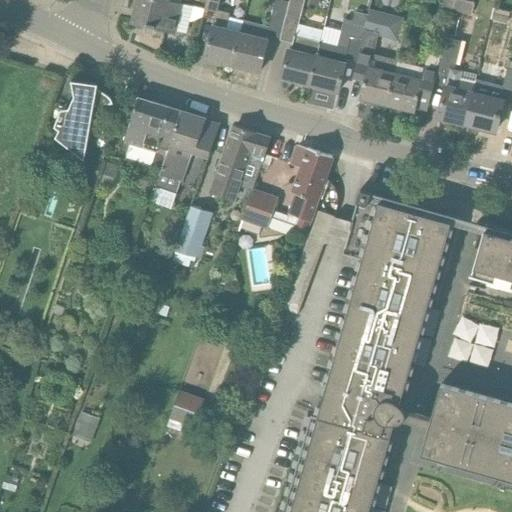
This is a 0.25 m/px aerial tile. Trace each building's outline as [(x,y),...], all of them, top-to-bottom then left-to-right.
[(170,2),(162,0),(136,0),(131,23),(175,34),(183,5),(170,2)] [(232,66),(243,21),(229,17),(229,18),(217,15),(220,0),(206,0),(204,10),(203,18),(214,21),(213,25),(205,59),(232,66)] [(280,39),(290,0),(276,0),(269,28),(243,21),(232,66),(260,73),(268,39),(266,39),(267,35),(280,39)] [(310,86),(321,43),(296,37),(300,19),(301,19),(305,0),(290,0),(280,39),(280,41),(293,44),(292,49),(289,48),(281,79),(310,86)] [(455,0),(452,11),(473,16),(476,4),(460,0),(455,0)] [(321,43),(310,86),(338,93),(345,63),(344,63),(345,59),(357,61),(362,42),(364,31),(367,21),(353,17),(351,27),(342,24),(336,47),(321,43)] [(387,105),(398,62),(372,56),(377,35),(364,31),(362,42),(357,61),(353,76),(365,79),(360,98),(387,105)] [(441,57),(439,62),(455,66),(461,43),(445,39),(441,57)] [(429,104),(431,96),(439,62),(441,57),(430,54),(427,68),(425,68),(425,69),(398,62),(387,105),(414,112),(417,102),(429,104)] [(438,118),(466,125),(473,92),(458,88),(462,72),(450,69),(438,118)] [(511,101),(511,70),(507,69),(503,87),(476,80),(473,92),(466,125),(495,132),(499,117),(500,118),(504,102),(511,104),(511,101)] [(61,127),(55,139),(84,161),(94,108),(113,105),(111,100),(109,98),(97,89),(98,85),(71,81),(74,98),(69,109),(60,110),(54,128),(61,127)] [(141,153),(142,150),(156,104),(138,98),(124,142),(112,138),(106,161),(118,165),(123,146),(133,149),(133,151),(141,153)] [(142,150),(167,157),(182,112),(156,104),(142,150)] [(191,153),(207,158),(219,126),(204,121),(205,119),(182,112),(167,157),(160,176),(182,183),(191,153)] [(236,127),(216,183),(220,184),(216,196),(234,202),(251,151),(266,156),(272,139),(257,134),(257,133),(236,127)] [(299,146),(298,147),(292,165),(302,169),(293,194),(297,195),(290,215),(301,219),(296,234),(305,237),(333,157),(309,148),(309,149),(299,146)] [(244,219),(269,228),(279,200),(254,190),(244,219)] [(371,193),(361,190),(342,255),(362,260),(318,415),(312,414),(283,511),(368,511),(394,424),(403,421),(411,424),(428,431),(421,455),(511,481),(511,404),(441,384),(431,419),(414,414),(406,412),(400,404),(451,224),(378,203),(378,206),(369,203),(371,193)] [(212,209),(190,202),(173,251),(195,259),(212,209)] [(511,232),(481,223),(470,260),(468,267),(474,269),(472,277),(511,287),(511,232)] [(167,420),(190,428),(201,399),(180,392),(167,420)] [(74,435),(94,442),(103,416),(83,409),(74,435)] [(116,486),(123,492),(128,485),(121,479),(116,486)]
